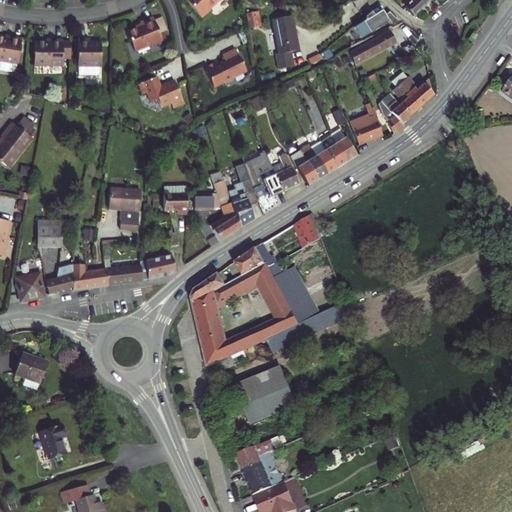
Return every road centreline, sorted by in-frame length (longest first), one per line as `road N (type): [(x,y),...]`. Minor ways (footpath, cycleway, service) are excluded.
road 1 (secondary): [(204,265),(401,144),(452,94)]
road 2 (residential): [(0,9),(66,14),(132,0)]
road 3 (residential): [(184,325),(210,446)]
